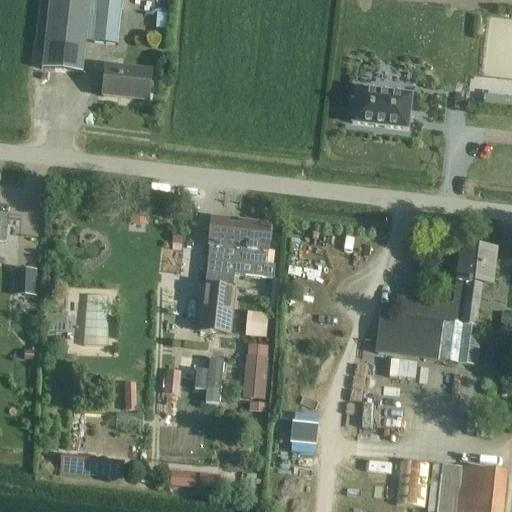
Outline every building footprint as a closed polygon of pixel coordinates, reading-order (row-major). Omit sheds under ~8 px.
[(49,0),(41,71),(82,75),(85,47),(85,41),(117,44),(117,37),(121,0),(49,0)] [(147,101),(150,71),(106,66),(103,97),(147,101)] [(352,122),(352,123),(406,130),(406,129),(410,101),(410,98),(356,90),(352,122)] [(132,212),(130,223),(147,225),(148,214),(132,212)] [(237,227),(227,226),(227,221),(209,219),(207,249),(209,248),(205,287),(202,287),(196,335),(231,336),(235,290),(232,290),(234,277),(273,281),(274,268),(266,267),(267,253),(270,225),(238,222),(237,227)] [(173,231),(172,243),(181,244),(182,232),(173,231)] [(379,343),(377,354),(403,357),(405,346),(440,351),(439,362),(475,366),(480,329),(476,326),(481,286),(491,287),(495,253),(459,248),(455,282),(454,282),(451,304),(400,298),(396,331),(390,330),(380,335),(379,343)] [(13,270),(12,296),(36,297),(37,272),(13,270)] [(511,328),(511,316),(501,315),(499,327),(511,328)] [(46,334),(65,335),(67,317),(47,316),(46,334)] [(264,402),(267,360),(245,359),(242,401),(264,402)] [(219,406),(223,363),(209,362),(208,373),(196,372),(194,391),(206,392),(205,405),(219,406)] [(178,397),(179,374),(162,373),(160,396),(178,397)] [(136,413),(135,385),(124,386),(125,413),(136,413)] [(249,404),(248,411),(266,413),(266,405),(249,404)] [(425,510),(429,467),(399,463),(394,507),(425,510)] [(501,511),(505,473),(433,466),(428,511),(501,511)] [(169,488),(198,490),(199,476),(170,474),(169,488)]
